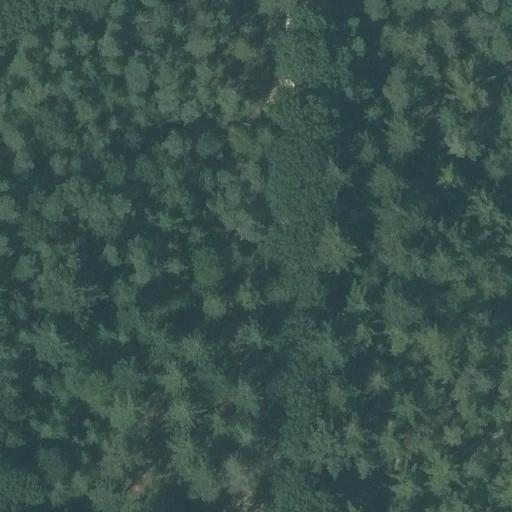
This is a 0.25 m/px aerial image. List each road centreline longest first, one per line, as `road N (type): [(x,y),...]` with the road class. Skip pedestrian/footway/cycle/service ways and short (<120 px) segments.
road 1 (track): [(277,511),(292,0)]
road 2 (track): [(304,511),(316,155)]
road 3 (track): [(511,64),(316,155)]
road 4 (track): [(316,155),(323,0)]
